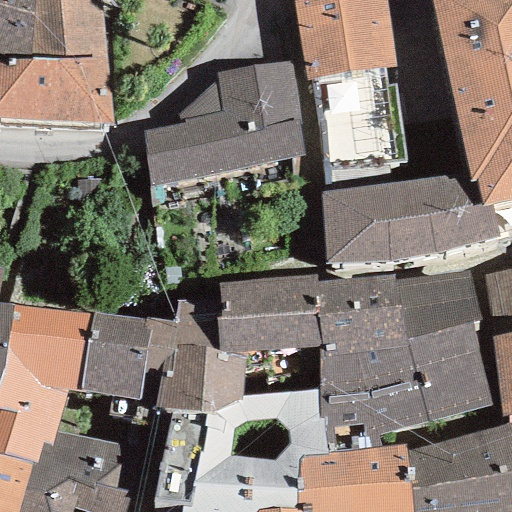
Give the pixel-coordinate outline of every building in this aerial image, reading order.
[(0,0),(0,57),(32,58),(33,0),(0,0)] [(33,0),(32,58),(0,57),(0,120),(112,126),(100,0),(33,0)] [(384,0),(292,0),(305,79),(310,78),(383,69),(395,68),(384,0)] [(511,0),(431,0),(469,173),(472,182),(478,181),(483,208),(493,206),(511,202),(511,0)] [(293,61),(215,72),(216,82),(211,82),(178,115),(178,123),(142,132),(148,187),(308,156),(293,61)] [(386,85),(383,69),(310,78),(326,192),(390,183),(386,163),(406,164),(395,84),(386,85)] [(409,259),(498,237),(493,206),(483,208),(478,181),(472,182),(469,173),(390,183),(326,192),(321,192),(325,264),(409,259)] [(511,268),(483,275),(493,338),(511,334),(511,268)] [(467,271),(433,276),(447,328),(470,324),(479,322),(467,271)] [(393,274),(350,279),(362,352),(408,347),(405,339),(393,280),(393,274)] [(316,283),(315,276),(217,284),(219,300),(221,318),(216,319),(218,353),(244,352),(317,346),(321,346),(316,283)] [(447,328),(433,276),(393,280),(405,339),(447,328)] [(362,352),(350,279),(316,283),(321,346),(323,357),(362,352)] [(219,300),(177,301),(172,323),(161,371),(152,409),(171,409),(214,410),(240,400),(240,395),(244,352),(218,353),(216,319),(221,318),(219,300)] [(0,305),(0,378),(4,368),(13,306),(0,305)] [(88,314),(13,306),(4,368),(0,378),(0,409),(59,418),(66,390),(77,391),(88,314)] [(149,321),(92,312),(81,392),(138,402),(143,368),(149,321)] [(172,323),(149,321),(143,368),(161,371),(172,323)] [(491,404),(470,324),(447,328),(405,339),(408,347),(362,352),(323,357),(321,346),(317,346),(317,390),(317,420),(321,420),(324,456),(378,447),(376,436),(428,421),(491,404)] [(511,334),(493,338),(500,418),(511,416),(511,334)] [(317,420),(317,390),(240,395),(240,400),(214,410),(171,409),(152,502),(183,503),(181,511),(255,511),(256,511),(295,510),(295,494),(297,459),(324,456),(321,420),(317,420)] [(0,511),(15,511),(31,464),(38,465),(40,443),(50,447),(55,432),(59,418),(0,409),(0,511)] [(511,511),(511,423),(508,424),(405,451),(412,511),(511,511)] [(123,511),(139,450),(55,432),(50,447),(40,443),(38,465),(31,464),(15,511),(68,511),(71,505),(90,511),(123,511)] [(412,511),(405,451),(404,444),(378,447),(324,456),(297,459),(295,494),(295,510),(256,511),(255,511),(412,511)]
